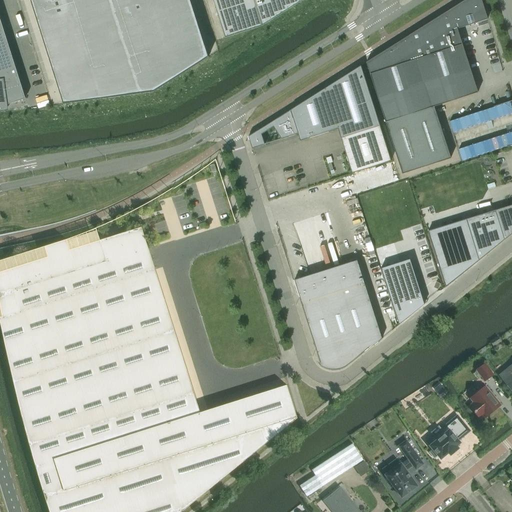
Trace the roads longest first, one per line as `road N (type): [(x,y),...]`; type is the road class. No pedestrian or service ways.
road 1 (unclassified): [(511,244),(351,374),(318,377),(301,355),(227,122)]
road 2 (unclassified): [(0,189),(179,149),(227,122)]
road 3 (unclassified): [(219,108),(165,137),(20,167)]
road 4 (unclassified): [(227,122),(381,24)]
road 5 (unclassified): [(374,12),(219,108)]
